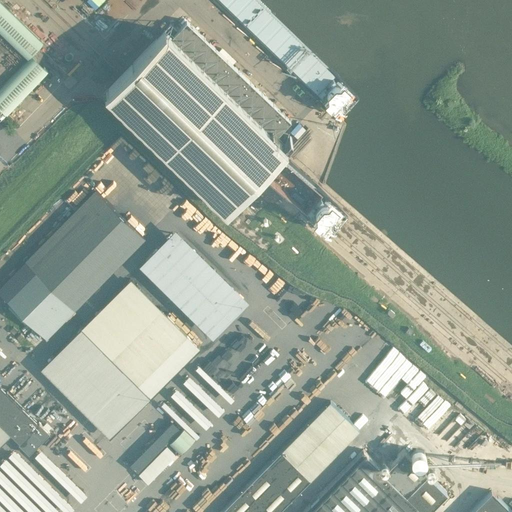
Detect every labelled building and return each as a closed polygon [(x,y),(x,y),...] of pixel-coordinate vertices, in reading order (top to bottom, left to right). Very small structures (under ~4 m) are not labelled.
[(0,0),(0,31),(26,56),(42,39),(0,0)] [(170,21),(105,89),(222,202),(281,140),(275,134),(290,118),(186,18),(176,28),(170,21)] [(0,89),(0,107),(11,118),(53,74),(33,55),(0,89)] [(287,130),(297,136),(304,126),(300,123),(296,128),(291,125),(287,130)] [(174,186),(168,191),(179,201),(184,195),(174,186)] [(0,290),(45,335),(144,235),(95,187),(0,284),(0,290)] [(44,215),(40,212),(34,218),(41,224),(54,209),(51,207),(44,215)] [(211,334),(248,297),(174,225),(138,261),(211,334)] [(276,274),(266,285),(273,291),(283,280),(276,274)] [(129,275),(39,365),(108,433),(197,342),(129,275)] [(299,296),(299,301),(293,301),(292,306),(284,305),(282,315),(292,316),(293,309),(301,310),(301,303),(308,304),(309,297),(299,296)] [(249,329),(255,324),(247,316),(242,321),(249,329)] [(256,324),(271,340),(278,334),(262,318),(256,324)] [(400,325),(409,332),(412,328),(403,320),(400,325)] [(378,336),(361,355),(368,360),(384,342),(378,336)] [(283,345),(290,352),(298,346),(291,338),(283,345)] [(275,356),(269,359),(273,367),(279,364),(275,356)] [(445,359),(443,363),(454,370),(456,365),(445,359)] [(410,392),(417,398),(427,386),(420,381),(410,392)] [(28,451),(49,430),(38,420),(37,421),(0,383),(0,421),(18,440),(17,441),(28,451)] [(328,395),(278,445),(309,476),(359,427),(328,395)] [(408,407),(411,414),(419,410),(416,403),(408,407)] [(70,416),(64,421),(70,428),(76,423),(70,416)] [(181,420),(165,435),(176,447),(192,432),(181,420)] [(145,475),(166,453),(169,455),(176,448),(164,437),(142,461),(136,467),(145,475)] [(372,443),(377,457),(384,455),(379,440),(372,443)] [(117,453),(128,460),(134,450),(123,444),(117,453)] [(444,489),(402,447),(383,467),(362,447),(298,511),(423,511),(426,510),(425,509),(444,489)] [(217,511),(275,511),(310,477),(281,448),(217,511)] [(3,449),(0,452),(0,463),(8,454),(3,449)] [(466,511),(511,511),(511,509),(490,488),(466,511)] [(171,507),(178,502),(175,497),(168,501),(171,507)]
